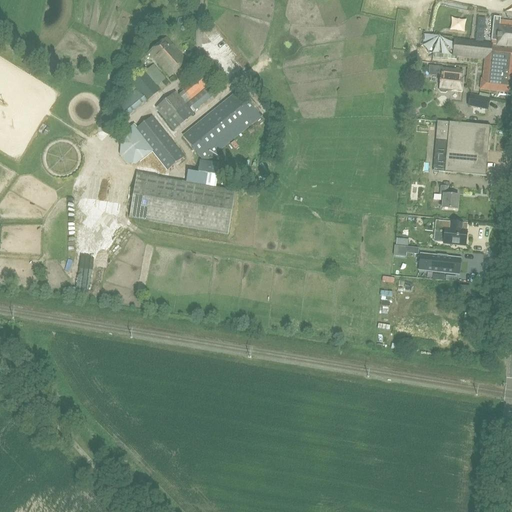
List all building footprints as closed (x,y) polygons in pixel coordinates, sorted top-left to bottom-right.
[(511,20),(501,20),(501,18),(494,17),(491,41),(492,41),(498,42),(498,45),(493,45),(493,44),(491,44),(470,42),(454,41),(454,44),(453,44),(453,46),(454,46),(453,56),(487,59),(487,60),(486,62),(487,64),(487,65),(486,67),(487,70),(486,69),(485,75),(486,75),(485,77),(486,80),(484,80),(483,90),(511,92),(511,20)] [(149,54),(170,78),(188,62),(166,38),(149,54)] [(225,60),(227,69),(234,68),(231,59),(225,60)] [(127,89),(134,98),(107,119),(115,128),(141,106),(161,91),(157,87),(165,80),(154,67),(146,73),(127,89)] [(181,89),(183,92),(191,101),(202,91),(203,92),(214,82),(205,69),(181,89)] [(440,89),(462,91),(463,78),(462,78),(463,71),(442,69),(440,81),(439,83),(440,83),(440,89)] [(195,114),(187,104),(179,95),(176,92),(156,109),(174,131),(195,114)] [(205,163),(261,118),(240,92),(183,137),(205,163)] [(202,104),(209,99),(205,94),(198,99),(202,104)] [(489,109),(490,98),(471,95),(469,105),(489,109)] [(136,131),(168,171),(185,157),(153,117),(136,131)] [(433,172),(486,176),(490,127),(437,122),(433,172)] [(187,181),(206,182),(206,167),(188,167),(187,181)] [(235,193),(228,192),(137,177),(129,220),(221,235),(228,236),(235,193)] [(443,195),(442,203),(444,203),(444,211),(459,212),(460,197),(448,196),(448,187),(442,186),(442,195),(443,195)] [(97,207),(94,212),(103,217),(106,212),(97,207)] [(104,221),(109,228),(116,222),(111,216),(104,221)] [(439,222),(438,232),(445,233),(443,244),(465,247),(467,231),(462,231),(463,224),(439,222)] [(395,247),(394,257),(405,258),(406,254),(418,255),(418,249),(395,247)] [(133,253),(122,259),(125,264),(136,259),(133,253)] [(421,255),(420,267),(441,269),(440,273),(459,275),(461,260),(447,258),(447,256),(437,255),(437,257),(421,255)] [(430,282),(429,294),(453,295),(454,283),(430,282)] [(459,287),(458,296),(469,297),(470,288),(459,287)] [(483,311),(482,321),(492,322),(492,312),(483,311)] [(395,312),(392,332),(406,335),(410,315),(395,312)] [(410,315),(406,335),(420,337),(423,317),(410,315)] [(423,317),(420,337),(434,339),(437,319),(423,317)] [(437,319),(434,339),(448,342),(451,322),(437,319)] [(451,322),(448,342),(462,344),(465,324),(451,322)]
